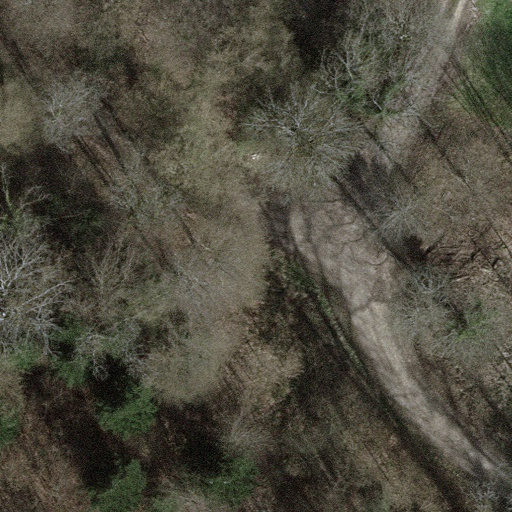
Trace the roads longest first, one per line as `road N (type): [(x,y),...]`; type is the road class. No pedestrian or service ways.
road 1 (track): [(456,0),(356,239),(362,320),(443,418),(511,471)]
road 2 (track): [(356,239),(187,188),(0,43)]
